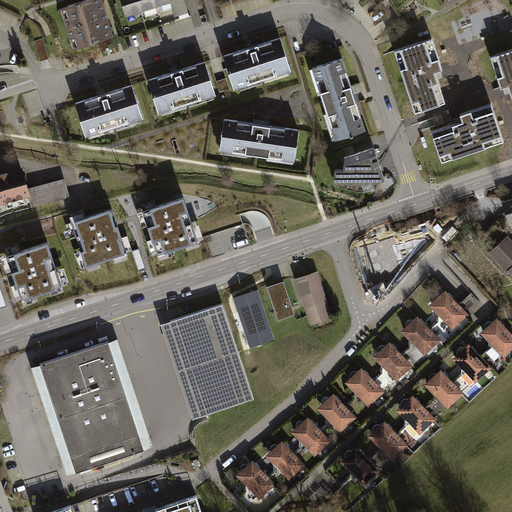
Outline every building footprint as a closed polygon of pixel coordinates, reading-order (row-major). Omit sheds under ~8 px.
[(102,0),(88,0),(62,8),(75,47),(114,35),(102,0)] [(138,0),(122,0),(127,14),(141,9),(138,0)] [(154,0),(138,0),(141,9),(156,4),(154,0)] [(35,41),(41,62),(50,59),(44,38),(35,41)] [(279,38),(223,55),(233,88),(289,70),(279,38)] [(395,50),(415,112),(445,102),(435,71),(442,69),(432,38),(395,50)] [(511,49),(491,57),(501,87),(508,85),(511,96),(511,49)] [(207,61),(218,92),(229,89),(218,58),(207,61)] [(333,139),(365,129),(342,58),(310,68),(333,139)] [(204,61),(148,79),(159,113),(215,94),(204,61)] [(133,84),(76,102),(87,135),(144,117),(133,84)] [(442,161),(504,141),(491,104),(460,114),(463,121),(432,131),(442,161)] [(299,129),(224,119),(220,149),(295,160),(299,129)] [(374,148),(345,158),(345,170),(337,170),(336,183),(370,185),(385,180),(374,148)] [(0,201),(28,193),(31,205),(68,195),(62,173),(25,183),(22,170),(0,176),(0,201)] [(182,194),(143,208),(158,252),(197,238),(182,194)] [(511,200),(503,203),(510,223),(511,222),(511,200)] [(111,207),(72,220),(86,263),(125,250),(111,207)] [(378,241),(381,250),(370,253),(375,271),(400,264),(392,237),(378,241)] [(511,241),(509,238),(491,254),(507,272),(510,270),(511,272),(511,241)] [(48,240),(7,253),(22,297),(62,283),(48,240)] [(317,272),(296,279),(311,324),(332,317),(317,272)] [(268,285),(279,319),(295,314),(283,280),(268,285)] [(446,293),(433,305),(441,314),(441,322),(430,332),(439,341),(467,315),(453,301),(453,297),(450,293),(448,295),(446,293)] [(171,321),(203,415),(255,398),(223,303),(171,321)] [(418,318),(405,331),(413,340),(413,348),(403,357),(411,366),(439,341),(430,332),(425,326),(425,323),(422,319),(420,320),(418,318)] [(497,320),(483,332),(492,341),(492,349),(482,359),(490,367),(511,347),(511,336),(504,328),(504,324),(500,320),(499,322),(497,320)] [(119,371),(109,340),(39,363),(50,395),(75,472),(145,449),(119,371)] [(390,344),(377,356),(385,365),(385,373),(375,383),(383,392),(411,366),(403,357),(397,352),(397,348),(393,344),(392,346),(390,344)] [(469,345),(456,358),(464,367),(464,375),(454,384),(462,393),(490,367),(482,359),(476,353),(476,350),(472,346),(471,347),(469,345)] [(362,369),(349,381),(357,390),(357,399),(346,408),(354,417),(383,392),(375,383),(369,377),(369,373),(366,369),(364,371),(362,369)] [(441,371),(427,383),(436,392),(436,400),(425,410),(433,419),(462,393),(454,384),(448,379),(448,375),(444,371),(443,373),(441,371)] [(334,395),(320,407),(329,416),(329,424),(320,432),(328,441),(354,417),(346,408),(341,403),(341,399),(337,395),(336,397),(334,395)] [(413,396),(399,409),(408,417),(408,426),(397,436),(405,444),(433,419),(425,410),(420,404),(420,400),(416,396),(415,398),(413,396)] [(308,418),(294,431),(303,440),(303,448),(294,456),(302,464),(328,441),(320,432),(315,426),(315,423),(311,419),(310,420),(308,418)] [(385,422),(371,434),(379,443),(380,451),(369,461),(377,469),(405,444),(397,436),(392,430),(392,426),(388,422),(387,424),(385,422)] [(282,442),(268,454),(277,463),(277,472),(268,479),(273,484),(276,488),(302,464),(294,456),(289,450),(289,446),(285,442),(284,444),(282,442)] [(357,447),(343,460),(351,468),(351,477),(341,486),(349,494),(377,469),(369,461),(364,455),(364,452),(360,448),(358,449),(357,447)] [(253,461),(239,474),(247,483),(247,491),(240,498),(248,507),(273,484),(268,479),(260,469),(260,466),(256,462),(254,463),(253,461)] [(201,511),(196,495),(144,511),(201,511)] [(68,511),(65,501),(34,511),(68,511)]
